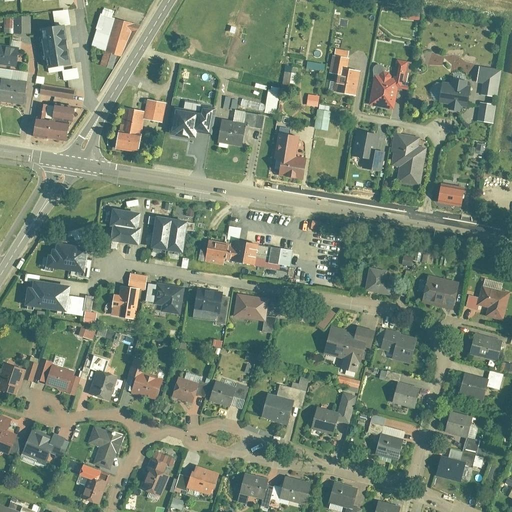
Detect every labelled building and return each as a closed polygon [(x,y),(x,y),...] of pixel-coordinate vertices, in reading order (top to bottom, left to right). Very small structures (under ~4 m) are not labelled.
[(116,12),(105,8),(92,46),(106,51),(102,64),(116,68),(121,54),(124,55),(134,29),(138,31),(140,24),(115,16),(116,12)] [(21,15),(21,32),(33,32),(33,15),(21,15)] [(15,17),(6,17),(6,27),(15,27),(15,17)] [(67,25),(41,30),(48,68),(73,63),(67,25)] [(22,46),(0,43),(0,63),(19,66),(22,46)] [(337,90),(358,95),(363,70),(349,67),(351,57),(336,54),(332,72),(340,74),(337,90)] [(395,76),(375,73),(370,105),(395,109),(399,87),(411,89),(414,72),(410,71),(411,60),(398,58),(395,76)] [(328,63),(310,60),(309,67),(327,70),(328,63)] [(502,68),(482,65),(479,82),(484,82),(482,94),(498,97),(502,68)] [(31,71),(1,67),(0,77),(4,78),(1,99),(26,103),(31,71)] [(47,76),(39,75),(38,82),(44,83),(46,83),(47,76)] [(454,81),(446,80),(443,101),(452,102),(451,109),(464,110),(464,105),(472,106),(475,85),(471,85),(471,79),(455,77),(454,81)] [(46,83),(44,83),(43,93),(76,98),(78,88),(46,83)] [(282,91),(271,89),(267,111),(277,113),(282,91)] [(321,95),(310,93),(309,104),(320,106),(321,95)] [(149,109),(147,118),(166,121),(170,102),(151,98),(149,109)] [(500,103),(483,101),(481,120),(497,122),(500,103)] [(71,141),(74,123),(48,118),(51,103),(44,102),(38,135),(71,141)] [(80,107),(59,103),(57,117),(78,120),(80,107)] [(120,146),(142,150),(147,118),(149,109),(126,106),(120,146)] [(206,112),(179,106),(174,132),(198,136),(199,128),(214,131),(219,108),(207,106),(206,112)] [(320,109),(317,127),(331,130),(334,111),(320,109)] [(232,122),(221,120),(217,142),(242,146),(246,126),(261,129),(263,115),(234,110),(232,122)] [(382,133),(361,129),(356,155),(368,157),(366,166),(384,170),(388,151),(379,149),(382,133)] [(278,158),(285,159),(283,174),(309,178),(312,158),(301,157),(305,135),(282,131),(278,158)] [(422,136),(398,132),(393,164),(401,165),(399,180),(423,184),(430,147),(421,146),(422,136)] [(489,143),(480,142),(478,153),(486,154),(489,143)] [(467,205),(470,189),(446,184),(443,201),(467,205)] [(141,212),(112,208),(107,242),(135,245),(141,212)] [(180,254),(184,221),(153,216),(147,248),(180,254)] [(206,241),(202,261),(228,265),(229,262),(254,266),(258,245),(233,241),(232,246),(206,241)] [(45,269),(83,274),(86,247),(56,243),(55,248),(52,248),(51,253),(47,253),(45,269)] [(387,271),(368,268),(364,289),(390,294),(393,275),(386,274),(387,271)] [(458,283),(425,277),(420,302),(453,309),(458,283)] [(21,287),(18,306),(65,312),(68,286),(31,280),(29,289),(21,287)] [(180,313),(183,285),(148,281),(146,303),(160,305),(160,311),(180,313)] [(134,318),(139,287),(119,284),(118,295),(112,294),(109,314),(134,318)] [(488,317),(505,320),(511,290),(481,284),(477,307),(489,309),(488,317)] [(196,289),(192,309),(218,314),(222,293),(196,289)] [(269,298),(236,293),(232,316),(265,322),(269,298)] [(371,336),(330,325),(323,353),(365,365),(371,336)] [(393,359),(411,362),(417,338),(385,330),(379,349),(394,352),(393,359)] [(503,340),(474,334),(469,354),(499,361),(503,340)] [(38,358),(32,379),(68,391),(76,370),(38,358)] [(0,372),(0,392),(13,397),(22,372),(2,366),(0,372)] [(89,392),(112,400),(118,376),(96,370),(89,392)] [(156,399),(161,379),(137,371),(130,392),(156,399)] [(490,379),(462,373),(457,393),(486,400),(490,379)] [(192,403),(199,383),(178,376),(172,397),(192,403)] [(235,387),(214,380),(206,402),(229,409),(235,387)] [(422,388),(397,382),(392,402),(416,408),(422,388)] [(295,400),(265,393),(259,418),(289,426),(295,400)] [(342,394),(336,422),(348,425),(356,397),(342,394)] [(336,422),(338,412),(316,406),(309,428),(333,435),(336,422)] [(474,418),(449,410),(443,431),(468,439),(474,418)] [(11,421),(0,416),(0,451),(7,454),(15,433),(7,430),(11,421)] [(68,440),(31,427),(20,458),(45,467),(49,457),(61,461),(68,440)] [(93,463),(110,469),(122,436),(93,427),(87,443),(98,447),(93,463)] [(399,461),(405,437),(380,431),(374,454),(399,461)] [(154,453),(138,490),(159,499),(175,461),(154,453)] [(462,462),(438,455),(433,474),(456,481),(462,462)] [(82,498),(99,504),(108,481),(96,478),(98,471),(80,466),(78,474),(88,477),(82,498)] [(194,468),(184,487),(209,496),(218,476),(194,468)] [(243,475),(237,494),(260,501),(267,481),(243,475)] [(284,480),(279,499),(303,505),(308,485),(284,480)] [(357,492),(331,485),(325,501),(347,507),(351,508),(357,492)] [(399,511),(401,507),(376,501),(372,511),(399,511)]
